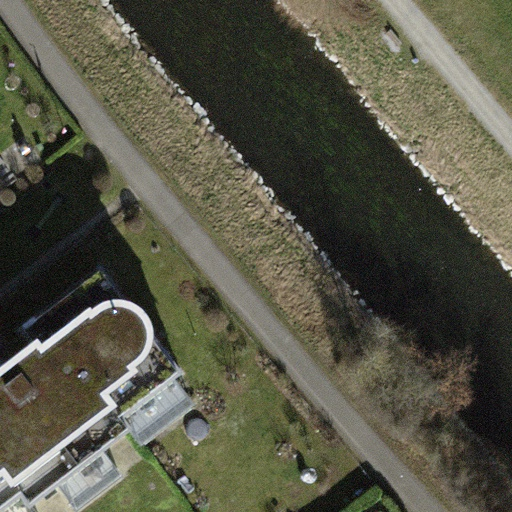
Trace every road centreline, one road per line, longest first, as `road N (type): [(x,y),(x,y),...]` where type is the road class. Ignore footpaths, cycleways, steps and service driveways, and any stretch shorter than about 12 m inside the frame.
road 1 (track): [(2,0),(431,511)]
road 2 (track): [(511,142),(396,0)]
